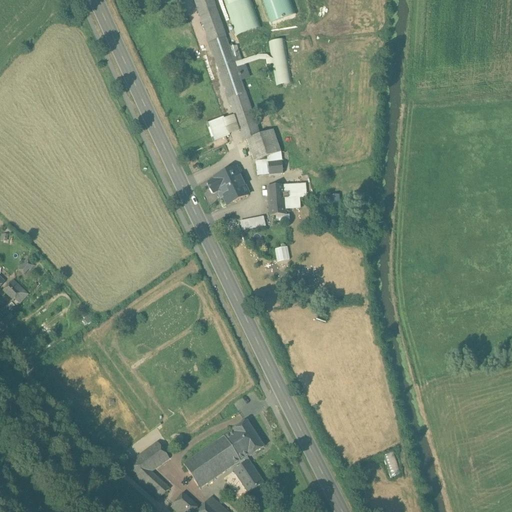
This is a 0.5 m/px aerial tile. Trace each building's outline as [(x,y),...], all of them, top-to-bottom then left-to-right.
[(226,36),(213,0),(194,0),(209,42),(226,36)] [(224,0),(234,36),(259,30),(251,0),(224,0)] [(237,67),(226,36),(209,42),(228,99),(245,93),(241,80),(237,67)] [(284,40),(269,43),(276,84),(292,81),(284,40)] [(245,64),(237,67),(241,80),(250,77),(245,64)] [(245,93),(228,99),(243,141),(246,140),(260,135),(245,93)] [(229,136),(222,117),(207,122),(213,142),(229,136)] [(260,135),(246,140),(254,162),(268,157),(281,153),(273,130),(260,135)] [(232,142),(226,144),(229,151),(234,148),(232,142)] [(282,162),(281,153),(268,157),(268,160),(269,163),(282,162)] [(282,162),(269,163),(268,160),(255,162),(257,177),(283,174),(282,162)] [(236,168),(214,178),(215,179),(209,182),(208,184),(212,192),(215,193),(220,190),(227,205),(249,195),(242,180),(244,179),(241,173),(239,174),(236,168)] [(305,184),(268,187),(269,207),(270,216),(276,216),(286,215),(285,209),(300,208),(299,197),(306,197),(305,184)] [(339,195),(330,196),(331,205),(340,205),(339,195)] [(264,217),(240,222),(242,232),(266,227),(264,217)] [(276,249),(278,262),(289,260),(287,247),(276,249)] [(13,279),(11,282),(21,292),(24,290),(13,279)] [(3,289),(14,300),(21,292),(11,282),(3,289)] [(264,446),(247,420),(232,430),(248,455),(249,456),(264,446)] [(232,430),(183,462),(199,487),(248,455),(232,430)] [(172,484),(154,466),(172,454),(160,438),(126,460),(160,494),(172,484)] [(383,454),(390,475),(400,472),(393,451),(383,454)] [(264,482),(249,459),(233,470),(248,492),(264,482)] [(183,490),(171,503),(180,511),(191,511),(198,505),(183,490)] [(230,511),(211,495),(194,511),(230,511)]
